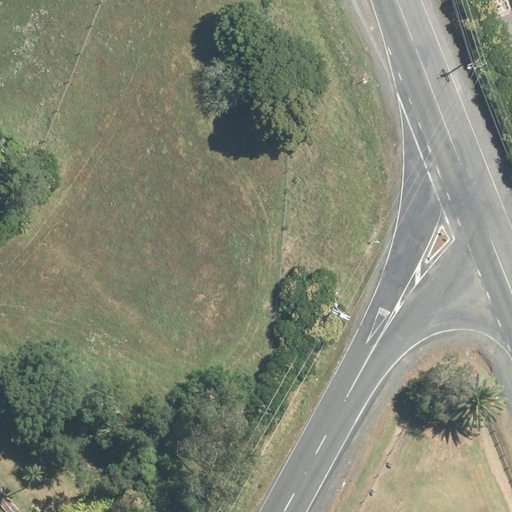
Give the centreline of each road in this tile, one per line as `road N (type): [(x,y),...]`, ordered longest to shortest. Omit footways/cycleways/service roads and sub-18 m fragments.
road 1 (tertiary): [(482,217),(451,231),(418,274),(286,511)]
road 2 (secondary): [(482,217),(387,0)]
